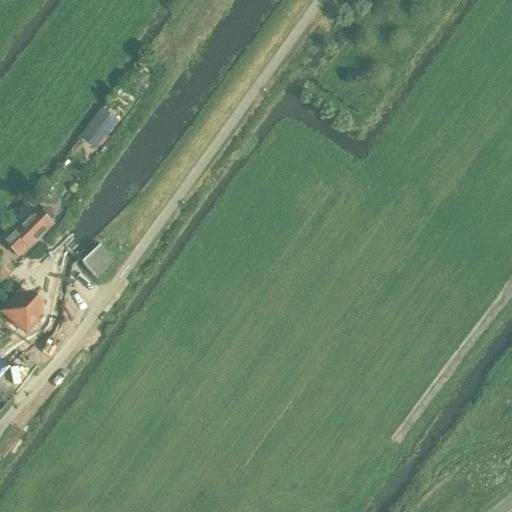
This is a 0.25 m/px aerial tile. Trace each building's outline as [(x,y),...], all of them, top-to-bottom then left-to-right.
[(362,72),(343,71),(343,84),(359,84),(362,72)] [(97,149),(118,121),(103,110),(83,138),(97,149)] [(49,222),(54,217),(45,208),(40,213),(38,211),(6,243),(20,256),(51,224),(49,222)] [(96,277),(114,261),(100,245),(82,262),(84,263),(83,264),(94,276),(95,275),(96,277)] [(41,317),(40,303),(30,294),(16,295),(7,305),(8,319),(18,328),(32,327),(41,317)]
